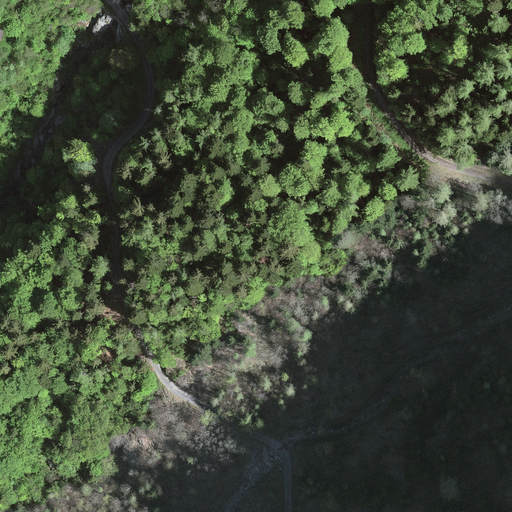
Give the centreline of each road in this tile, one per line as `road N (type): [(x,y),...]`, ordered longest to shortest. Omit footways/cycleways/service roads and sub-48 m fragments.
road 1 (unclassified): [(288,511),(283,451),(165,379),(117,281),(107,164),(150,93),(134,35),(111,0)]
road 2 (unclassified): [(511,186),(430,158),(394,127),(368,81),(366,0)]
road 3 (unknown): [(278,446),(494,349)]
